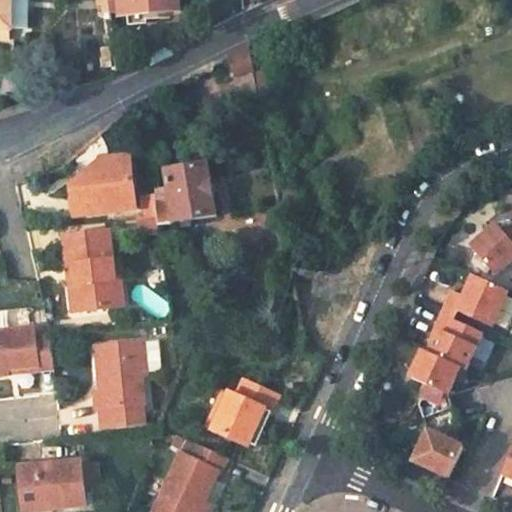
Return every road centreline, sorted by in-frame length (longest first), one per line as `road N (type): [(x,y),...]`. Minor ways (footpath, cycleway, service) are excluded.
road 1 (residential): [(312,453),(411,218),(433,185),(511,151)]
road 2 (unclassified): [(0,144),(321,0)]
road 3 (residential): [(439,511),(312,453)]
